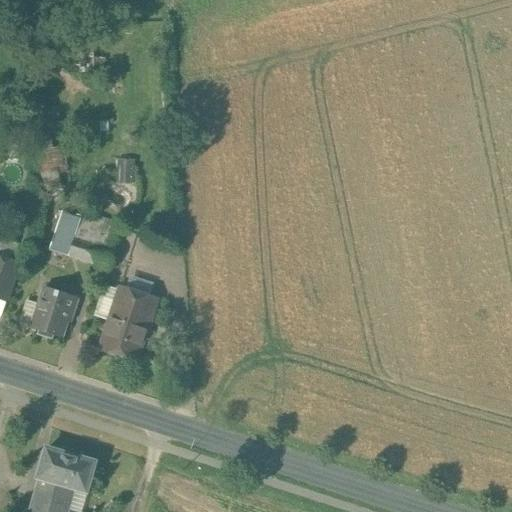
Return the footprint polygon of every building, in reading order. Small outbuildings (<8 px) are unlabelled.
[(29,122),(37,172),(55,169),(60,168),(57,148),(48,149),(43,120),(29,122)] [(55,169),(37,172),(40,188),(57,185),(55,169)] [(62,211),(56,232),(75,238),(82,218),(62,211)] [(56,232),(49,251),(58,253),(54,266),(67,271),(72,257),(107,269),(119,230),(82,218),(75,238),(56,232)] [(21,267),(0,259),(0,297),(9,301),(21,267)] [(111,316),(120,288),(106,283),(97,312),(111,316)] [(157,300),(120,288),(111,316),(99,351),(136,364),(157,300)] [(77,300),(45,289),(39,306),(31,329),(61,338),(66,323),(69,323),(77,300)] [(20,325),(31,329),(39,306),(28,302),(20,325)] [(80,455),(62,449),(61,453),(46,449),(38,479),(39,479),(30,511),(67,511),(69,509),(74,489),(86,493),(95,463),(79,459),(80,455)]
